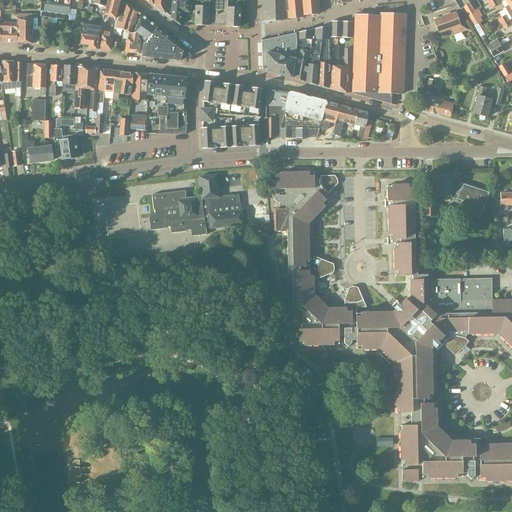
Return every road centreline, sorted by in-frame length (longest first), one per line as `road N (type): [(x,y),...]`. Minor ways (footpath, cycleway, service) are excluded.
road 1 (tertiary): [(405,116),(290,85),(197,72)]
road 2 (residential): [(195,158),(407,152)]
road 3 (tertiary): [(197,72),(0,53)]
road 4 (residential): [(0,187),(195,158)]
